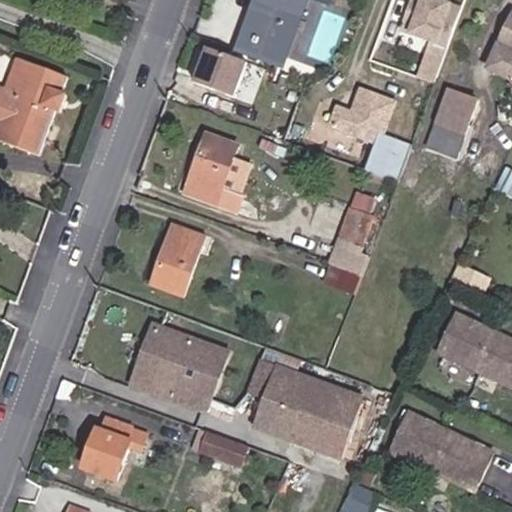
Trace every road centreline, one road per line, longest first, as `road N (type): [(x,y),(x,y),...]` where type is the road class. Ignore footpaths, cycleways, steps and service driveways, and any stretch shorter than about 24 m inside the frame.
road 1 (tertiary): [(170,0),(0,468)]
road 2 (unknown): [(0,5),(65,28),(141,80)]
